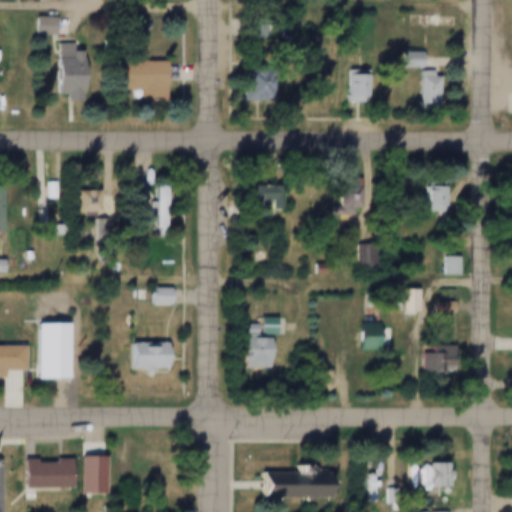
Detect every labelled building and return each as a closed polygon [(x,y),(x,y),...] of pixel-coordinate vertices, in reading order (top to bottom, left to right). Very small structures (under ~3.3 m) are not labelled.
[(408,15),(429,15),(429,26),(408,26),(408,15)] [(26,17),(47,17),(47,35),(26,35),(26,17)] [(271,35),(267,25),(278,21),(282,31),(271,35)] [(73,52),(73,95),(47,95),(47,44),(65,44),(65,52),(73,52)] [(392,53),(412,53),(412,68),(392,68),(392,53)] [(111,62),(155,62),(155,92),(111,92),(111,62)] [(232,70),(261,70),(261,101),(232,101),(232,70)] [(409,71),(423,71),(423,77),(430,77),(430,109),(409,109),(409,71)] [(337,72),(355,72),(355,101),(337,101),(337,72)] [(327,179),(351,179),(351,215),(327,215),(327,179)] [(38,183),(47,183),(47,199),(38,199),(38,183)] [(140,203),(145,203),(145,185),(157,185),(157,239),(145,239),(145,215),(140,215),(140,203)] [(153,234),(166,234),(166,186),(153,186),(153,234)] [(123,187),(136,187),(136,207),(123,207),(123,187)] [(511,187),(511,214),(499,214),(499,187),(511,187)] [(232,188),(272,188),(272,210),(232,210),(232,188)] [(414,189),(435,189),(435,212),(414,212),(414,189)] [(66,192),(89,192),(89,213),(66,213),(66,192)] [(348,245),(365,245),(365,265),(348,265),(348,245)] [(434,257),(452,257),(452,276),(434,276),(434,257)] [(160,289),(160,305),(140,305),(140,289),(160,289)] [(393,291),(407,291),(407,313),(393,313),(393,291)] [(250,318),(265,318),(265,336),(250,336),(250,318)] [(246,324),(246,336),(229,336),(229,324),(246,324)] [(22,327),(54,327),(54,381),(22,381),(22,327)] [(348,331),(370,331),(370,350),(348,350),(348,331)] [(232,340),(258,340),(258,365),(232,365),(232,340)] [(117,345),(155,345),(155,371),(117,371),(117,345)] [(0,373),(0,349),(10,349),(10,373),(0,373)] [(431,350),(430,371),(450,371),(450,351),(438,351),(438,350),(431,350)] [(413,354),(430,354),(430,374),(413,374),(413,354)] [(376,475),(382,475),(382,465),(375,465),(375,456),(364,456),(364,504),(376,504),(376,475)] [(67,459),(91,459),(91,497),(67,497),(67,459)] [(9,461),(24,461),(24,465),(41,465),(41,461),(56,461),(56,491),(9,491),(9,461)] [(356,462),(366,462),(366,504),(356,504),(356,462)] [(423,493),(423,489),(420,489),(420,464),(437,464),(437,489),(431,489),(431,493),(423,493)] [(247,473),(316,473),(316,500),(247,500),(247,473)]
